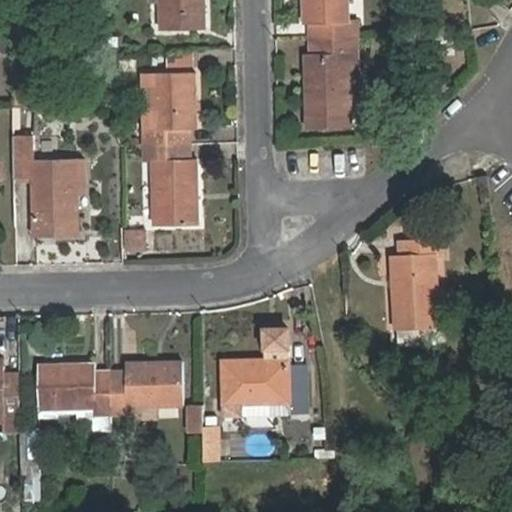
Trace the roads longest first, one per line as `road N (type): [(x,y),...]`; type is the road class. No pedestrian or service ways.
road 1 (residential): [(0,293),(240,281),(287,227)]
road 2 (residential): [(287,227),(494,121)]
road 3 (residential): [(259,0),(266,185),(287,227)]
